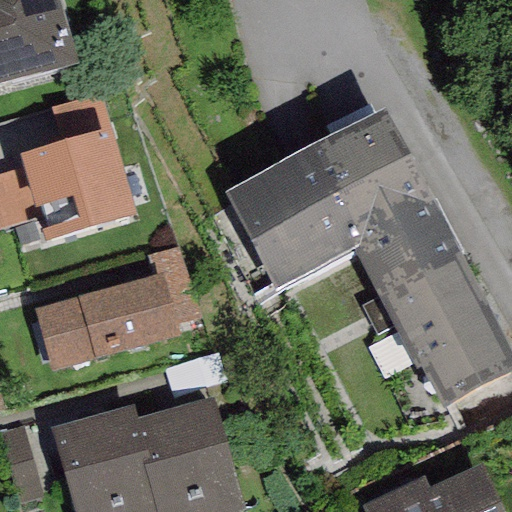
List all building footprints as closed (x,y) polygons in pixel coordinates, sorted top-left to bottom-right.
[(56,0),(0,0),(0,91),(77,70),(56,0)] [(511,358),(383,118),(226,202),(277,298),(353,258),(378,303),(363,311),(376,337),(394,327),(444,422),(511,386),(511,358)] [(135,222),(110,135),(19,162),(21,171),(36,220),(44,249),(135,222)] [(21,171),(0,176),(0,230),(36,220),(21,171)] [(161,279),(34,314),(51,377),(178,342),(161,279)] [(186,399),(110,420),(122,464),(116,466),(129,511),(213,511),(217,511),(186,399)] [(133,409),(49,433),(71,511),(129,511),(116,466),(122,464),(110,420),(133,409)] [(361,511),(501,511),(484,471),(428,496),(423,485),(361,511)]
